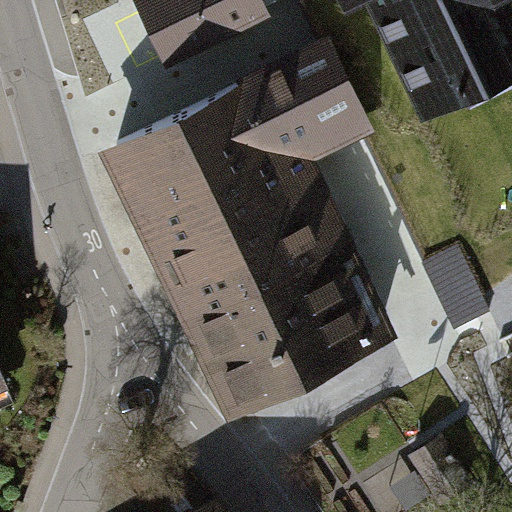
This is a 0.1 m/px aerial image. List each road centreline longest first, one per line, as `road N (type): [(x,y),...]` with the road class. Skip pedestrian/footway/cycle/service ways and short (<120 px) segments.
road 1 (residential): [(135,350),(59,180),(10,0)]
road 2 (residential): [(261,511),(135,350)]
road 3 (residential): [(135,350),(71,511)]
